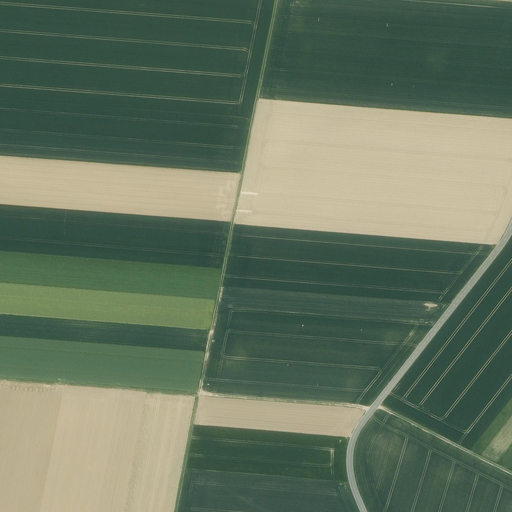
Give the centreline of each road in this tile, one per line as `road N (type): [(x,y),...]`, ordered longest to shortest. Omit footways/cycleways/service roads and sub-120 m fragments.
road 1 (track): [(511,476),(381,408),(0,379)]
road 2 (track): [(198,394),(276,0)]
road 3 (unclassified): [(363,511),(349,471),(354,435),(511,224)]
